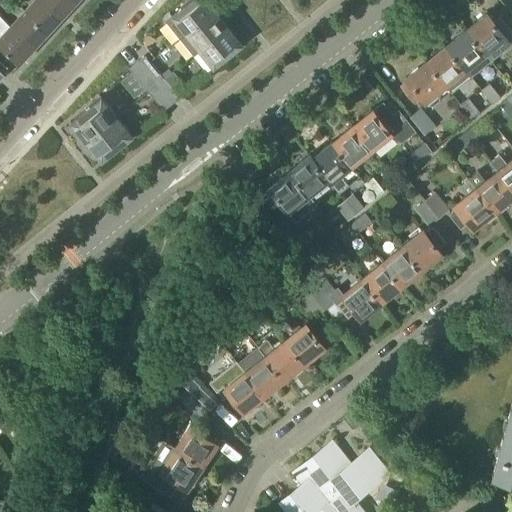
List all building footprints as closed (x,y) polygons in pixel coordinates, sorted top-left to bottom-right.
[(36,0),(25,12),(46,32),(60,17),(41,0),(36,0)] [(41,0),(60,17),(74,2),(71,0),(41,0)] [(177,40),(185,34),(212,13),(206,5),(207,4),(204,0),(191,0),(163,23),(177,40)] [(32,48),(46,32),(25,12),(11,28),(32,48)] [(218,20),(212,13),(185,34),(177,40),(191,57),(198,51),(227,28),(219,19),(218,20)] [(485,54),(511,32),(499,18),(493,23),(486,14),(466,30),(485,54)] [(0,48),(17,64),(32,48),(11,28),(0,17),(0,48)] [(227,28),(198,51),(212,69),(215,67),(218,67),(223,63),(223,60),(241,45),(227,28)] [(466,30),(446,46),(465,70),(470,78),(491,61),(485,54),(466,30)] [(451,93),(470,78),(465,70),(446,46),(425,63),(445,86),(451,93)] [(149,76),(156,71),(144,56),(138,61),(149,76)] [(156,84),(149,76),(138,61),(128,69),(147,92),(156,84)] [(414,104),(420,98),(427,106),(433,106),(440,101),(440,95),(437,92),(445,86),(425,63),(405,79),(408,83),(401,88),(414,104)] [(161,90),(167,85),(156,71),(149,76),(156,84),(161,90)] [(173,72),(164,79),(175,93),(184,85),(173,72)] [(500,97),(489,83),(481,91),(492,104),(500,97)] [(172,104),(161,90),(156,84),(147,92),(162,112),(172,104)] [(161,90),(172,104),(177,100),(177,99),(177,97),(167,85),(161,90)] [(79,147),(115,118),(100,98),(68,123),(72,128),(70,130),(79,147)] [(480,112),(468,98),(459,106),(470,120),(480,112)] [(508,99),(501,105),(509,114),(511,111),(511,104),(508,100),(508,99)] [(392,116),(382,104),(381,104),(381,105),(372,112),(371,111),(351,127),(370,151),(389,136),(393,140),(401,142),(414,132),(397,111),(396,112),(397,113),(392,116)] [(423,134),(433,126),(420,110),(410,118),(423,134)] [(115,118),(79,147),(94,159),(96,157),(100,162),(131,137),(115,118)] [(484,119),(465,134),(471,141),(472,141),(479,149),(488,141),(482,133),(490,126),(484,119)] [(350,167),(370,151),(351,127),(331,143),(350,167)] [(458,152),(471,141),(465,134),(452,144),(458,152)] [(350,167),(331,143),(311,159),(309,156),(308,156),(330,183),(329,183),(338,194),(348,186),(339,176),(350,167)] [(409,155),(417,165),(432,153),(424,143),(409,155)] [(511,160),(507,164),(499,154),(489,162),(497,172),(496,172),(511,192),(511,160)] [(329,183),(330,183),(308,156),(288,172),(307,196),(308,195),(327,180),(329,183)] [(486,181),(478,171),(468,179),(476,189),(475,189),(493,213),(511,197),(511,192),(496,172),(486,181)] [(307,196),(288,172),(268,188),(286,212),(298,203),(307,214),(317,206),(308,195),(307,196)] [(364,184),(375,198),(384,192),(372,177),(364,184)] [(473,229),(493,213),(475,189),(446,212),(460,230),(468,223),(473,229)] [(344,200),(355,214),(363,208),(352,194),(344,200)] [(425,201),(438,218),(447,211),(434,194),(425,201)] [(347,221),(355,214),(344,200),(336,207),(347,221)] [(430,224),(438,218),(425,201),(415,209),(428,225),(430,224)] [(351,225),(357,233),(371,222),(365,214),(351,225)] [(278,217),(270,223),(285,242),(293,236),(278,217)] [(402,247),(421,270),(441,254),(437,249),(444,243),(430,224),(428,225),(402,247)] [(344,243),(357,233),(351,225),(338,235),(344,243)] [(400,286),(421,270),(402,247),(381,263),(400,286)] [(380,303),(400,286),(381,263),(361,279),(380,303)] [(360,319),(380,303),(361,279),(341,295),(344,298),(336,305),(347,318),(355,312),(360,319)] [(325,308),(335,300),(331,295),(334,292),(325,281),(312,292),(325,308)] [(296,300),(311,319),(320,312),(305,293),(296,300)] [(233,320),(239,327),(252,317),(246,310),(233,320)] [(227,337),(239,327),(233,320),(221,330),(227,337)] [(324,348),(305,325),(293,335),(285,325),(278,331),(286,340),(284,342),(303,365),(324,348)] [(274,349),(266,340),(257,347),(265,357),(264,358),(283,381),(303,365),(284,342),(274,349)] [(263,397),(283,381),(264,358),(244,374),(263,397)] [(176,365),(171,361),(164,368),(170,373),(176,365)] [(243,413),(263,397),(244,374),(224,390),(243,413)] [(208,410),(216,402),(196,383),(190,377),(182,385),(188,391),(188,392),(189,393),(208,410)] [(208,410),(189,393),(181,402),(200,419),(208,410)] [(9,413),(17,423),(24,418),(16,408),(9,413)] [(511,410),(509,410),(491,475),(511,480),(511,410)] [(216,444),(188,426),(183,434),(175,430),(166,444),(174,449),(201,467),(216,444)] [(169,495),(177,483),(187,489),(201,467),(174,449),(166,444),(163,441),(140,475),(169,495)] [(363,511),(354,501),(390,472),(369,447),(349,463),(347,461),(332,442),(291,475),(300,486),(283,501),(280,503),(287,511),(363,511)] [(410,491),(434,497),(437,486),(413,479),(410,491)] [(431,509),(434,497),(410,491),(407,502),(431,509)] [(429,511),(431,509),(407,502),(404,511),(429,511)]
